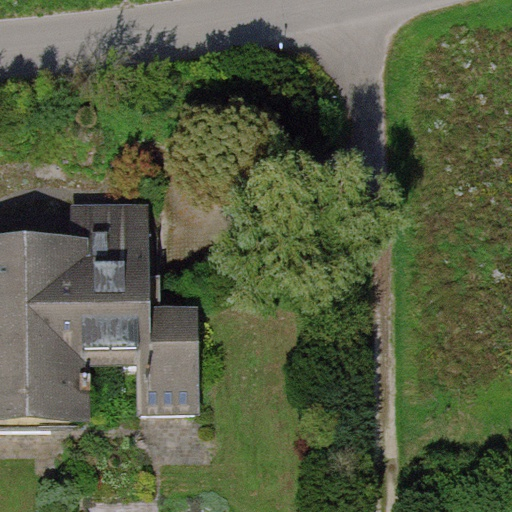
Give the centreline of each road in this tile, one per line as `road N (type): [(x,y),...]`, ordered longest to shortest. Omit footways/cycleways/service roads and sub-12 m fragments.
road 1 (track): [(375,511),(368,0)]
road 2 (unclassified): [(0,38),(343,0)]
